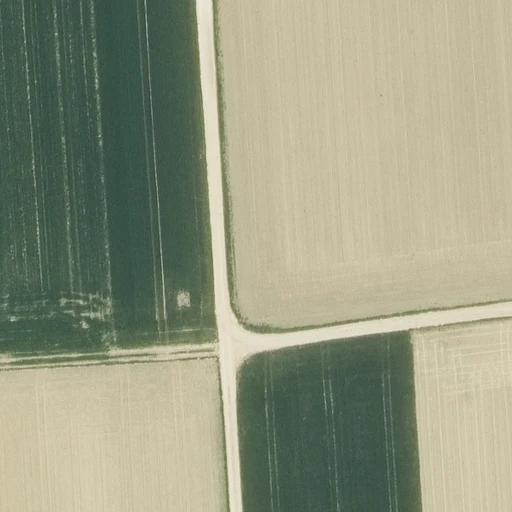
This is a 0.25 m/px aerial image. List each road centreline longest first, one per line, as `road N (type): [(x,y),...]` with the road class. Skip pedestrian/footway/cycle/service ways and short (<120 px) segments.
road 1 (track): [(0,362),(225,349),(511,310)]
road 2 (track): [(235,511),(203,0)]
